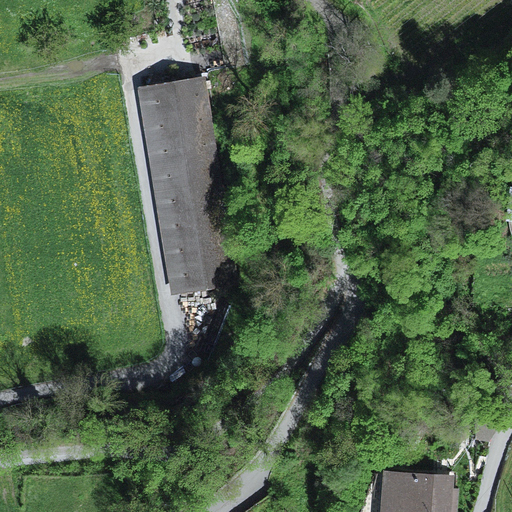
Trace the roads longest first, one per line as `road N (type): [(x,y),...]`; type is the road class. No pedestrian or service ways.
road 1 (unclassified): [(0,461),(125,450),(199,433),(249,399),(309,334),(344,262)]
road 2 (residential): [(344,262),(349,308),(330,351),(286,431),(219,511)]
road 3 (track): [(0,79),(124,58)]
